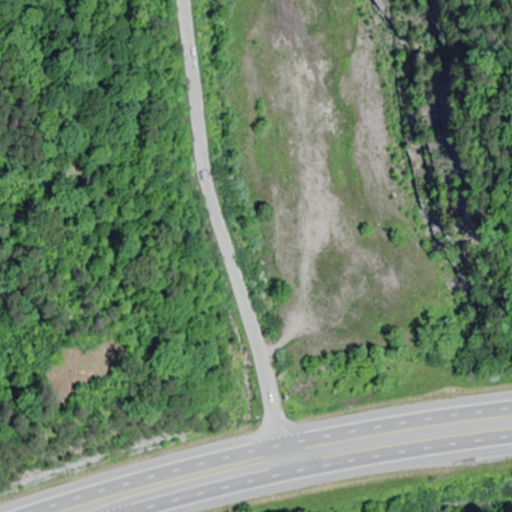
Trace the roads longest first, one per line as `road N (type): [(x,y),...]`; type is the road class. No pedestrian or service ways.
road 1 (trunk): [(511,411),(277,449),(44,511)]
road 2 (trunk): [(140,511),(259,482),(511,438)]
